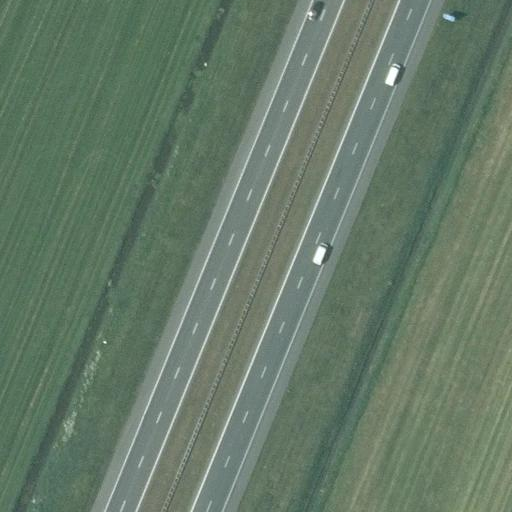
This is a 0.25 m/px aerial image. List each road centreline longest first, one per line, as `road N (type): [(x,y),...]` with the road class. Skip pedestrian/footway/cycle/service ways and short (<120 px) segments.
road 1 (motorway): [(330,0),(122,511)]
road 2 (motorway): [(207,511),(415,0)]
